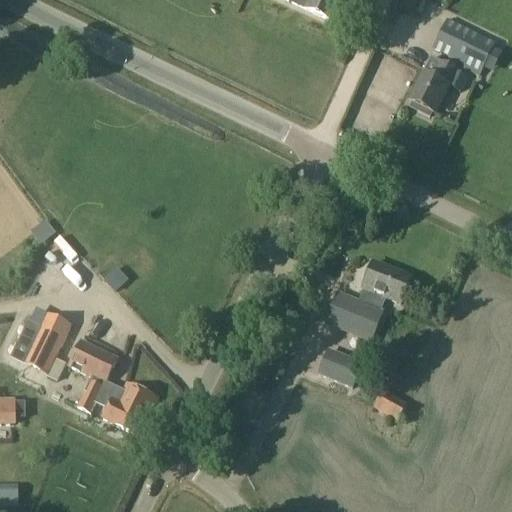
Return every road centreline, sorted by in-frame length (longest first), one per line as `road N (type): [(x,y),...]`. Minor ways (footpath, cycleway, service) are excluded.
road 1 (unclassified): [(173,457),(320,149)]
road 2 (unclassified): [(320,149),(15,0)]
road 3 (unclassified): [(511,243),(320,149)]
road 4 (track): [(389,0),(320,149)]
